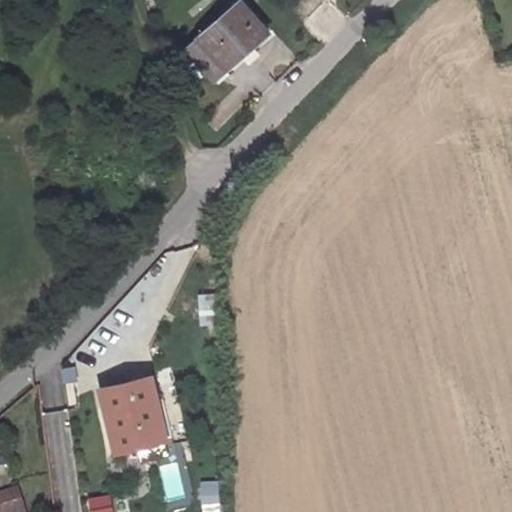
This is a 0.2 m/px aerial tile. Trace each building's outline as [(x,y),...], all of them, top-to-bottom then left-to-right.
[(256,2),(205,40),(230,74),(281,34),(256,2)] [(95,393),(110,455),(162,443),(148,380),(95,393)] [(7,456),(0,456),(0,474),(9,473),(7,456)] [(203,480),(202,511),(220,511),(221,480),(203,480)] [(0,491),(0,511),(20,511),(13,488),(0,491)] [(90,511),(112,511),(111,495),(90,496),(90,511)]
